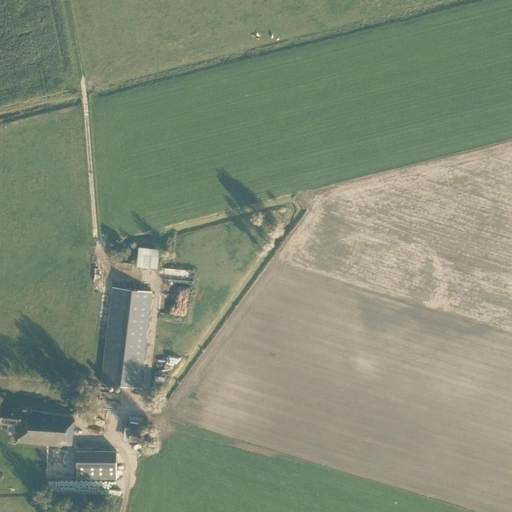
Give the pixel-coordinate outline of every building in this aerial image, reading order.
[(152,291),(113,286),(101,382),(141,387),(152,291)] [(90,407),(78,406),(77,413),(77,416),(96,419),(97,408),(90,407)] [(71,447),(75,413),(31,408),(31,412),(2,408),(0,421),(20,424),(18,441),(68,447),(71,447)] [(141,429),(124,428),(123,440),(140,442),(141,429)] [(117,451),(48,450),(48,478),(117,479),(117,451)]
